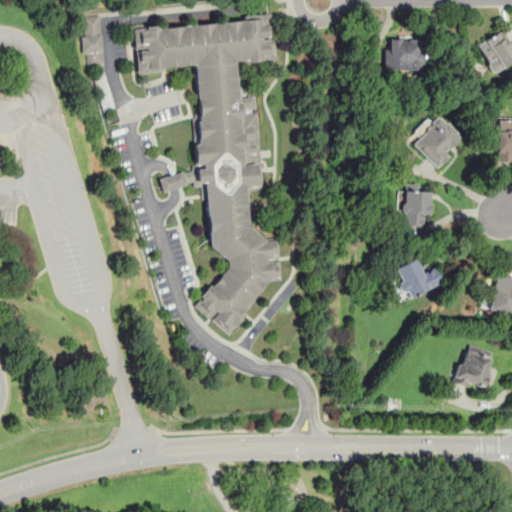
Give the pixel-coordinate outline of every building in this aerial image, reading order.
[(279,278),(277,266),(267,258),(277,256),(276,247),(250,227),(245,191),(263,189),(254,96),(237,98),(233,62),(273,58),(267,13),(132,26),(137,72),(193,66),(198,117),(192,118),(197,169),(161,177),(162,190),(202,184),(212,249),(229,263),(194,307),(227,333),(270,279),(279,278)] [(81,36),(82,54),(87,54),(87,66),(103,65),(100,15),(83,16),(84,36),(81,36)] [(475,44),(492,73),(511,61),(511,39),(510,41),(502,28),(475,44)] [(421,69),(421,38),(383,38),(383,70),(421,69)] [(435,168),(463,140),(436,113),(408,140),(435,168)] [(494,160),(511,160),(511,155),(511,124),(511,129),(494,129),(494,160)] [(419,191),(419,183),(399,183),(399,225),(427,225),(427,191),(419,191)] [(434,268),(422,273),(415,258),(392,269),(405,299),(441,283),(434,268)] [(511,316),(511,311),(511,277),(494,273),(485,310),(511,316)] [(494,353),(464,343),(452,381),(482,391),(494,353)]
